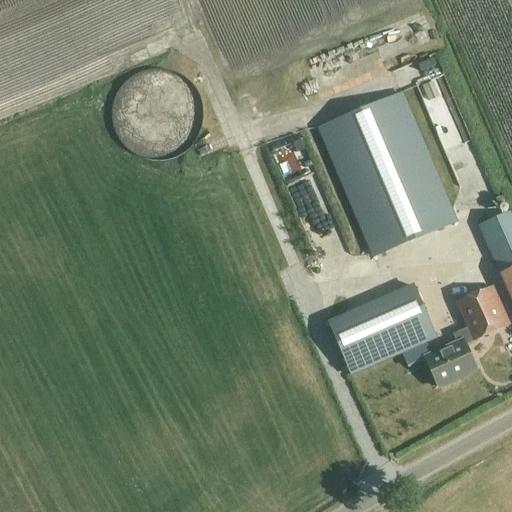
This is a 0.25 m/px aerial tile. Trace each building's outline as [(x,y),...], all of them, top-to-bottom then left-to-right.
[(475,177),(430,77),(406,88),(452,187),(475,177)] [(400,95),(320,129),(374,257),(454,223),(400,95)] [(272,150),(281,209),(313,204),(310,179),(295,181),(290,147),(272,150)] [(479,227),(511,301),(511,220),(509,214),(479,227)] [(351,376),(355,375),(435,339),(412,287),(328,324),(351,376)] [(456,345),(425,360),(438,388),(476,371),(464,346),(509,326),(492,288),(456,305),(467,329),(452,336),(456,345)]
